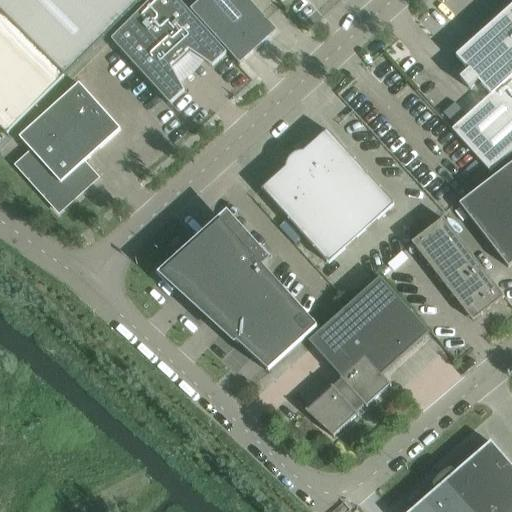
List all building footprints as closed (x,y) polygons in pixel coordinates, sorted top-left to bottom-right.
[(3,0),(76,72),(92,56),(147,0),(3,0)] [(227,56),(176,0),(153,0),(112,42),(170,107),(171,106),(185,94),(180,86),(171,69),(189,53),(205,64),(212,69),(226,57),(227,56)] [(240,67),(262,47),(277,33),(257,11),(246,0),(204,0),(191,12),(240,67)] [(491,174),(511,154),(511,7),(456,58),(469,73),(460,81),(469,91),(478,83),(490,97),(452,131),(491,174)] [(0,129),(7,137),(65,79),(0,13),(0,129)] [(20,140),(24,145),(32,154),(17,168),(59,215),(98,180),(84,165),(121,132),(79,86),(20,140)] [(286,166),(286,170),(262,192),(329,266),(394,207),(327,133),(304,154),(299,155),(295,156),(291,159),(288,162),(286,166)] [(511,165),(459,207),(508,270),(511,267),(511,165)] [(458,208),(451,213),(450,214),(465,233),(472,227),(458,208)] [(412,245),(467,316),(473,324),(505,300),(443,221),(412,245)] [(173,294),(177,290),(268,374),(317,330),(262,269),(270,262),(250,239),(244,244),(252,253),(250,256),(222,224),(205,239),(203,237),(158,277),(173,294)] [(308,344),(313,349),(341,381),(342,383),(334,390),(332,389),(331,390),(332,391),(308,413),(307,412),(305,413),(334,440),(335,438),(334,438),(356,418),(357,419),(359,418),(356,415),(364,408),(367,410),(368,409),(367,408),(389,388),(390,389),(391,388),(382,378),(430,335),(380,280),(354,303),(308,344)] [(443,475),(441,477),(470,511),(511,511),(511,467),(491,444),(461,470),(463,473),(458,478),(452,471),(446,474),(446,473),(443,475)] [(431,497),(430,497),(412,511),(470,511),(441,477),(438,480),(436,482),(436,483),(433,487),(439,494),(433,499),(431,497)]
